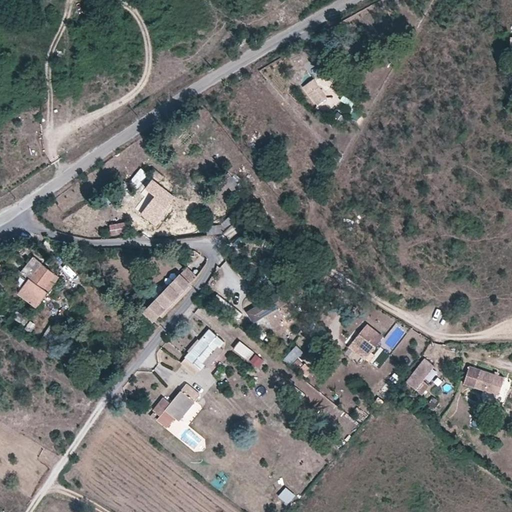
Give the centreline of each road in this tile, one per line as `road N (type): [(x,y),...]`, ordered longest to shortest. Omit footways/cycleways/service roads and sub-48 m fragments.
road 1 (unclassified): [(16,213),(234,63),(348,0)]
road 2 (unclassified): [(53,474),(197,289),(219,244)]
road 3 (unclassified): [(441,335),(262,226),(241,225),(219,244)]
road 4 (unclassified): [(16,213),(91,243),(143,236),(219,244)]
